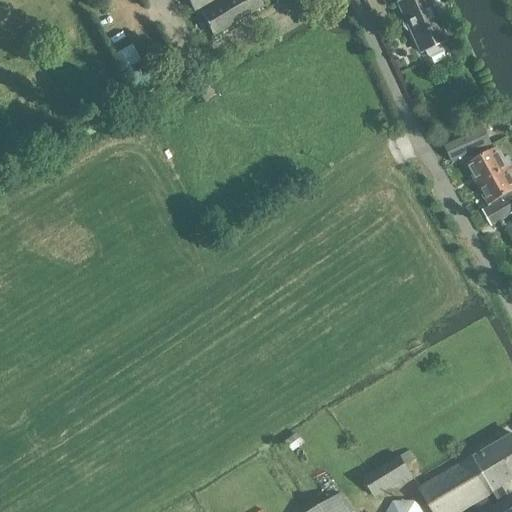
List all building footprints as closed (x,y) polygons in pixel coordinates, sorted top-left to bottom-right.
[(188,0),(195,13),(216,0),(188,0)] [(262,0),(224,0),(201,14),(212,36),(266,5),(262,0)] [(420,52),(425,50),(428,53),(441,47),(441,43),(446,41),(427,0),(405,0),(398,4),(420,52)] [(482,123),(465,131),(467,135),(445,145),(453,163),(492,146),(482,123)] [(479,186),(509,169),(497,148),(467,164),(479,186)] [(511,193),(511,174),(511,173),(509,169),(479,186),(490,206),(511,194),(511,193)] [(492,226),(495,225),(511,215),(511,194),(483,211),(492,226)] [(511,434),(511,435),(420,490),(433,511),(461,511),(494,493),(503,487),(511,481),(511,434)] [(376,498),(412,476),(401,457),(364,479),(376,498)] [(511,511),(511,496),(509,497),(503,487),(494,493),(500,503),(493,507),(488,499),(476,507),(479,511),(511,511)] [(351,511),(341,494),(311,511),(351,511)]
